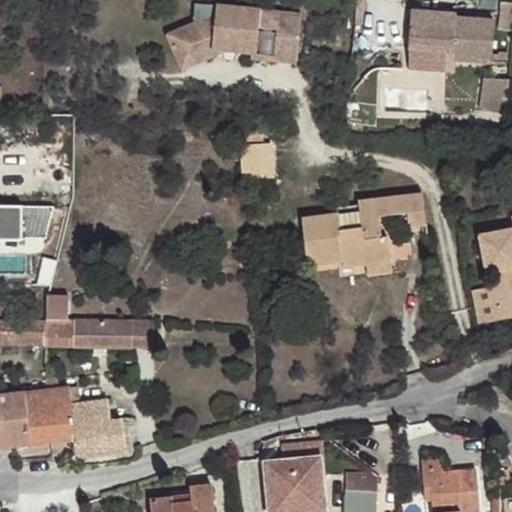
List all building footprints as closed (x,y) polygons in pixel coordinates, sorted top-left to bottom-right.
[(296,58),(300,9),(215,1),(214,17),(199,16),(166,31),(178,58),(206,45),(225,46),(226,39),(233,40),(233,47),(251,49),(256,49),(259,23),(276,24),(274,51),(273,56),(296,58)] [(450,51),(449,60),(488,63),(492,21),(453,18),(453,13),(409,10),(406,48),(441,50),(450,51)] [(233,40),(226,39),(225,46),(233,47),(233,40)] [(206,45),(178,58),(182,66),(225,46),(206,45)] [(440,59),(449,60),(450,51),(441,50),(440,59)] [(509,108),(510,77),(486,77),(485,107),(509,108)] [(278,142),(244,145),(246,176),(280,174),(278,142)] [(334,208),(335,217),(322,215),(301,219),(306,268),(342,262),(343,269),(366,266),(391,263),(388,238),(382,238),(379,220),(389,220),(388,216),(407,214),(408,221),(408,227),(427,225),(426,223),(422,194),(358,203),(359,205),(334,208)] [(52,209),(0,208),(0,238),(45,238),(52,209)] [(502,321),(511,319),(511,217),(511,223),(511,230),(478,237),(485,274),(494,273),(502,321)] [(391,263),(366,266),(367,276),(392,272),(391,263)] [(70,297),(47,297),(46,320),(46,347),(153,349),(155,323),(70,322),(70,297)] [(0,346),(46,347),(46,320),(0,319),(0,346)] [(48,391),(51,444),(74,442),(76,457),(127,450),(122,420),(110,421),(110,401),(81,404),(80,387),(61,389),(61,378),(46,380),(48,391)] [(0,395),(0,449),(51,444),(48,391),(0,395)] [(325,511),(320,458),(265,464),(269,511),(325,511)] [(421,460),(423,492),(431,492),(431,501),(432,511),(479,511),(475,470),(442,473),(441,459),(421,460)] [(376,511),(379,477),(376,475),(346,474),(343,511),(376,511)] [(151,511),(214,511),(212,486),(191,488),(192,497),(150,501),(151,511)]
